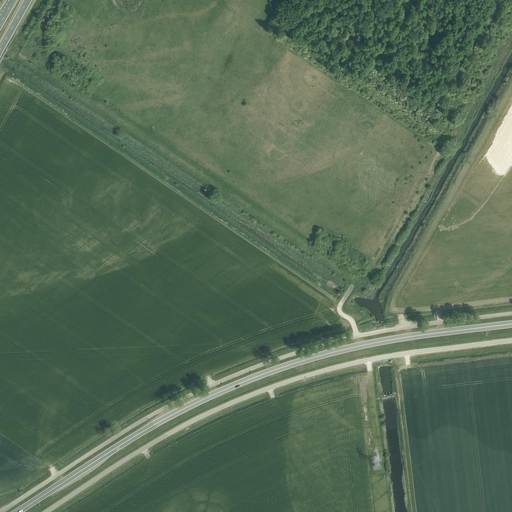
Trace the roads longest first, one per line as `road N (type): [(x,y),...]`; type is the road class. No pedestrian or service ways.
road 1 (unclassified): [(0,511),(127,429),(234,375),(369,333),(511,313)]
road 2 (unclassified): [(46,511),(159,439),(253,394),(368,359),(511,340)]
road 3 (trunk): [(113,448),(241,381),(304,360),(511,324)]
